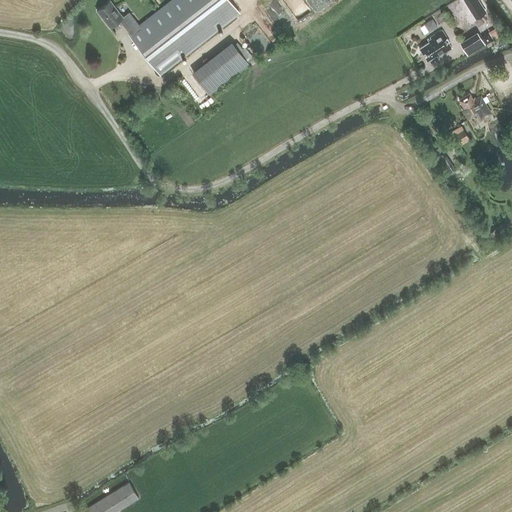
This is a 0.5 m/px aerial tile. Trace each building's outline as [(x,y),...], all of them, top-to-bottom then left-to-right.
[(161,74),(239,13),(229,0),(172,0),(140,25),(130,12),(123,17),(110,0),(97,11),(110,28),(120,20),(130,33),(129,34),(161,74)] [(315,0),(311,4),(319,12),(331,2),(329,0),(315,0)] [(301,3),(291,12),(301,23),(311,14),(301,3)] [(423,23),(429,31),(436,26),(431,18),(423,23)] [(276,40),(272,32),(267,23),(261,26),(270,43),(276,40)] [(438,57),(452,48),(441,30),(427,39),(429,42),(419,48),(427,61),(437,55),(438,57)] [(467,52),(483,42),(478,34),(461,44),(467,52)] [(188,69),(205,93),(246,65),(229,40),(188,69)] [(491,113),(482,98),(476,101),(475,98),(473,99),(470,94),(459,100),(464,109),(462,110),(467,119),(477,113),(480,119),(491,113)] [(455,145),(467,137),(464,131),(461,126),(448,134),(451,139),(455,145)] [(456,170),(444,151),(443,152),(439,146),(431,152),(447,176),(456,170)] [(489,233),(493,240),(508,231),(504,225),(489,233)] [(87,507),(90,511),(115,511),(139,498),(129,482),(87,507)]
